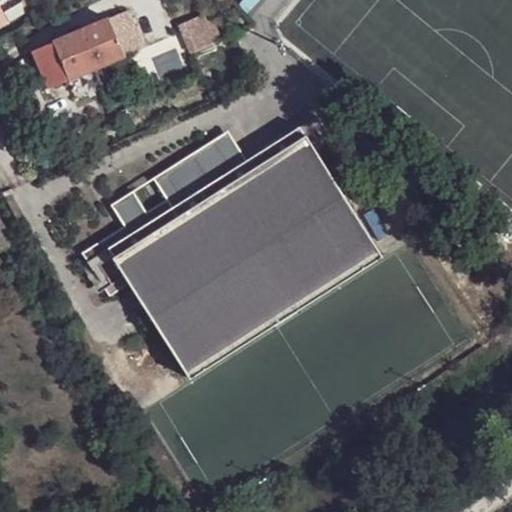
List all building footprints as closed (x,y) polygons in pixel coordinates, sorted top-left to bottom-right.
[(23,0),(25,3),(6,14),(11,24),(49,2),(47,0),(23,0)] [(35,52),(44,74),(66,65),(72,80),(96,70),(146,48),(130,11),(35,52)] [(210,22),(186,33),(195,52),(218,42),(210,22)] [(44,74),(49,88),(72,80),(66,65),(44,74)] [(334,139),(319,114),(236,161),(244,175),(309,138),(317,149),(334,139)] [(128,227),(90,250),(111,286),(132,275),(191,371),(382,258),(317,149),(309,138),(244,175),(236,161),(220,133),(154,172),(168,195),(147,206),(134,184),(110,197),(128,227)] [(0,249),(1,251),(13,243),(0,223),(0,249)]
